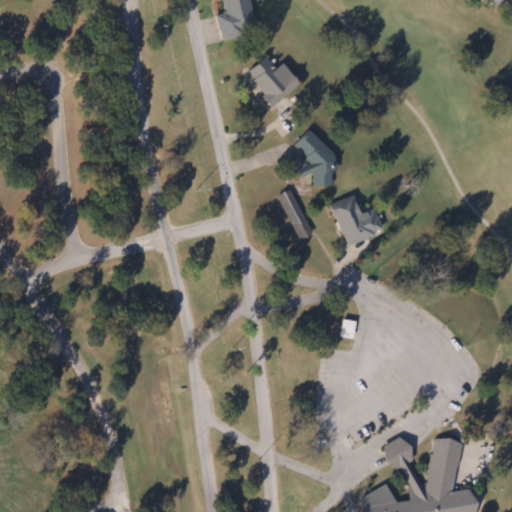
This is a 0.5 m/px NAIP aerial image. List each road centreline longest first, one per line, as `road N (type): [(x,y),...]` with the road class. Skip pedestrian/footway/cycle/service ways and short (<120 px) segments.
road 1 (tertiary): [(268,511),(255,313),(191,0)]
road 2 (tertiary): [(133,0),(141,136),(181,311),(208,511)]
road 3 (residential): [(195,418),(266,458),(340,483),(452,398)]
road 4 (residential): [(26,282),(97,412),(116,491),(111,511)]
road 5 (residential): [(0,72),(43,73),(57,83),(60,183),(79,262)]
